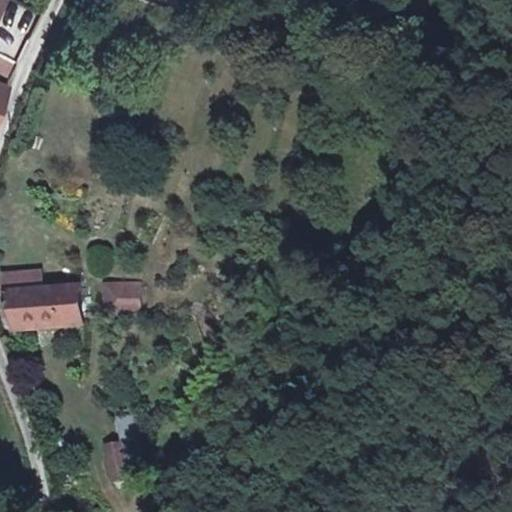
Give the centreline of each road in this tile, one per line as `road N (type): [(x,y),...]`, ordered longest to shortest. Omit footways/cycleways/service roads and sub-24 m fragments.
road 1 (unclassified): [(32,511),(0,369)]
road 2 (unclassified): [(0,129),(33,36),(55,0)]
